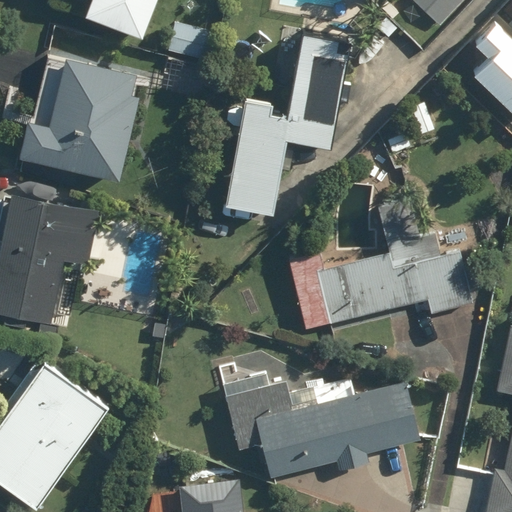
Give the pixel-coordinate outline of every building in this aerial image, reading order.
[(145,0),(83,0),(77,16),(132,36),(145,0)] [(460,0),(409,0),(437,26),(460,0)] [(214,31),(173,21),(166,51),(206,61),(214,31)] [(487,61),(473,77),(511,113),(511,39),(495,24),(472,47),(487,61)] [(263,113),(265,101),(237,96),(216,204),(264,214),(278,142),(324,151),(343,52),(331,50),(334,38),(293,30),(277,116),(263,113)] [(18,120),(10,157),(111,180),(130,97),(124,95),(129,74),(56,57),(40,125),(18,120)] [(5,193),(0,215),(0,312),(42,322),(56,258),(82,264),(93,213),(5,193)] [(427,315),(470,304),(456,248),(436,253),(431,231),(417,234),(407,196),(374,204),(386,251),(322,267),(317,247),(283,255),(301,329),(423,298),(427,315)] [(511,511),(511,328),(505,327),(493,393),(511,396),(511,406),(506,440),(485,436),(481,458),(492,460),(482,511),(511,511)] [(0,407),(0,489),(27,509),(101,407),(35,360),(0,407)] [(308,382),(313,402),(288,408),(281,380),(270,383),(266,368),(240,374),(237,362),(219,367),(222,382),(218,383),(234,451),(257,446),(264,477),(334,460),(337,471),(365,464),(363,453),(418,439),(403,380),(354,392),(351,378),(322,385),(321,379),(308,382)] [(266,511),(266,508),(243,510),(240,477),(175,483),(177,511),(266,511)]
